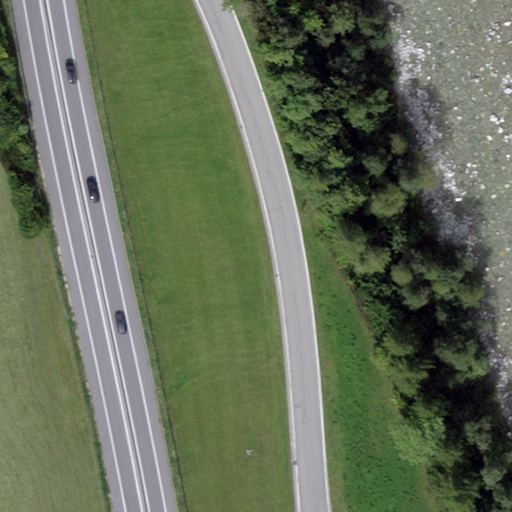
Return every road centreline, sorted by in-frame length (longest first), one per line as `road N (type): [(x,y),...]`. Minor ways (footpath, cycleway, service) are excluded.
road 1 (tertiary): [(314,511),(295,284),(273,182),(216,0)]
road 2 (trunk): [(157,511),(55,0)]
road 3 (trunk): [(31,0),(132,511)]
